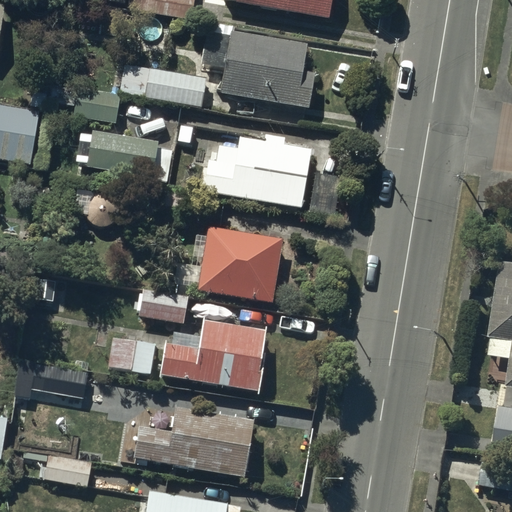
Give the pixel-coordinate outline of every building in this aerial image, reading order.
[(192,0),(141,0),(140,10),(190,18),(192,0)] [(238,0),(327,17),(330,0),(238,0)] [(305,42),(233,30),(234,25),(207,21),(200,66),(222,69),(218,92),(306,107),(313,72),(300,70),(305,42)] [(216,81),(123,63),(118,93),(210,110),(216,81)] [(114,121),(118,95),(77,88),(73,115),(114,121)] [(37,111),(0,104),(0,158),(29,164),(37,111)] [(156,141),(90,130),(89,134),(78,132),(74,161),(150,174),(156,141)] [(263,139),(239,135),(237,147),(217,143),(214,160),(206,158),(201,190),(298,207),(309,144),(264,137),(263,139)] [(283,237),(207,224),(196,290),(272,302),(283,237)] [(511,259),(500,258),(488,334),(491,334),(488,352),(509,355),(505,384),(511,384),(511,259)] [(184,322),(186,294),(142,290),(142,292),(137,291),(135,310),(137,310),(137,317),(184,322)] [(265,328),(202,317),(197,348),(164,342),(159,374),(255,390),(265,328)] [(157,343),(112,336),(108,367),(152,373),(157,343)] [(13,397),(29,400),(31,389),(81,398),(86,373),(35,364),(35,362),(19,359),(13,397)] [(511,404),(498,402),(491,447),(511,450),(511,404)] [(170,430),(137,424),(131,457),(241,476),(251,419),(174,407),(170,430)] [(131,447),(135,422),(103,417),(99,442),(131,447)] [(46,452),(41,477),(86,487),(91,462),(46,452)] [(511,462),(482,457),(477,483),(511,488),(511,462)] [(239,511),(241,504),(147,488),(142,511),(239,511)]
